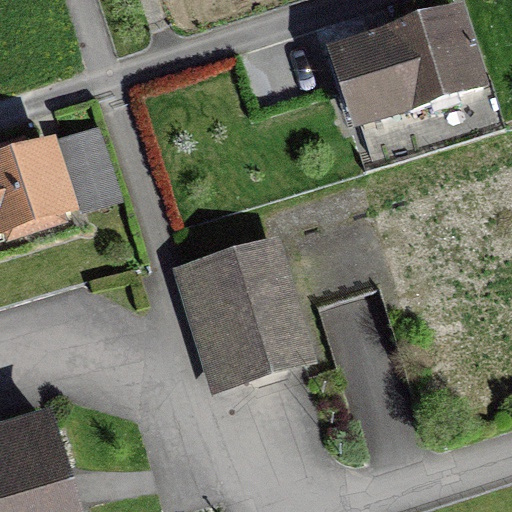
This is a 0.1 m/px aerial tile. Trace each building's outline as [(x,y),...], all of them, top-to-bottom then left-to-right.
[(478,92),(454,16),(376,41),(377,44),(334,58),(357,128),(399,114),(400,117),(478,92)] [(120,198),(99,133),(66,144),(87,208),(120,198)] [(22,159),(19,148),(18,146),(0,151),(0,165),(0,166),(0,238),(66,217),(45,151),(22,159)] [(511,241),(511,240),(511,173),(372,216),(401,314),(511,279),(511,241)] [(199,275),(232,385),(299,365),(266,254),(199,275)] [(0,511),(70,511),(47,432),(0,445),(0,511)]
